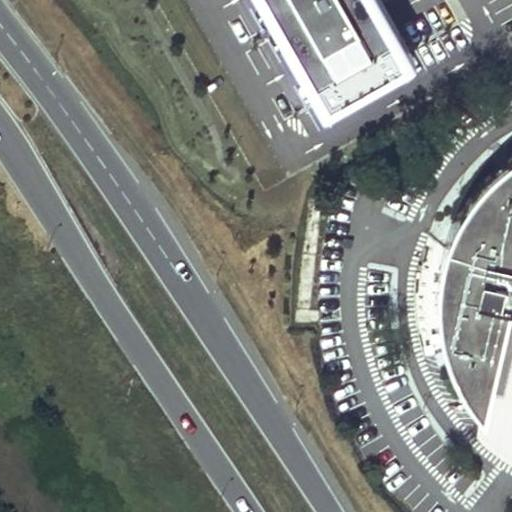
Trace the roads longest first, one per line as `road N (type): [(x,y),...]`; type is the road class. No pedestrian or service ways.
road 1 (primary): [(332,511),(182,280),(0,31)]
road 2 (primary): [(0,140),(250,511)]
